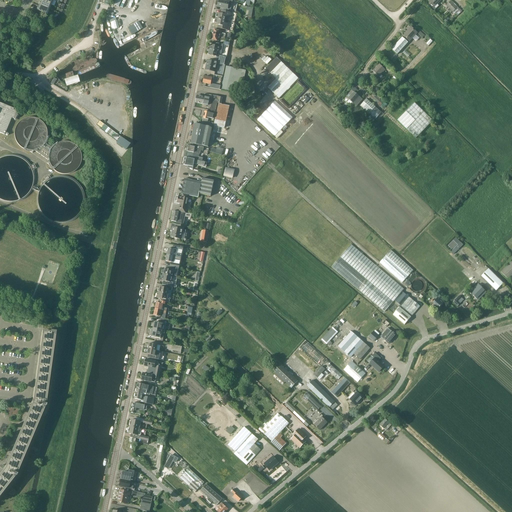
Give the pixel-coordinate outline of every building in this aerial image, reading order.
[(219,1),(218,6),(224,8),(223,11),(230,12),(232,1),(228,0),(223,0),(223,2),(219,1)] [(40,1),(38,5),(47,9),(49,4),(40,1)] [(446,5),(453,12),(452,13),(455,15),(459,11),(457,8),(458,7),(451,1),(446,5)] [(38,5),(36,9),(36,10),(46,14),(48,9),(47,9),(38,5)] [(217,13),(215,19),(225,21),(226,18),(229,19),(230,16),(231,16),(232,13),(223,12),(223,14),(217,13)] [(225,21),(215,19),(214,24),(220,25),(220,28),(229,30),(229,26),(227,26),(228,24),(225,23),(225,21)] [(132,34),(141,29),(137,22),(128,28),(132,34)] [(416,39),(419,36),(415,32),(416,31),(412,27),(404,36),(408,40),(412,36),(416,39)] [(397,54),(408,42),(403,37),(392,49),(397,54)] [(216,56),(216,59),(225,61),(226,57),(218,56),(219,54),(221,54),(223,45),(218,44),(217,46),(210,45),(208,55),(216,56)] [(268,55),(264,59),(268,63),(272,58),(268,55)] [(277,58),(266,69),(271,73),(276,79),(268,88),(273,93),(279,99),(299,79),(281,62),(277,58)] [(224,65),(225,61),(216,59),(215,62),(207,60),(205,69),(215,72),(217,64),(224,65)] [(389,73),(392,70),(386,64),(383,66),(389,73)] [(379,77),(386,71),(380,65),(373,72),(379,77)] [(246,73),(246,72),(244,70),(242,70),(242,72),(232,70),(232,67),(226,66),(223,82),(224,82),(223,89),(222,89),(222,90),(233,92),(234,85),(236,85),(236,83),(240,84),(243,72),(246,73)] [(354,92),(348,99),(354,104),(356,106),(362,99),(354,92)] [(372,96),(379,104),(382,101),(374,94),(372,96)] [(206,97),(205,98),(197,96),(196,103),(204,105),(208,105),(210,98),(206,97)] [(203,118),(202,123),(213,126),(225,128),(230,106),(222,104),(223,98),(214,96),(211,110),(213,111),(213,113),(205,111),(203,118)] [(381,112),(369,101),(367,99),(361,105),(376,119),(381,112)] [(281,130),(293,117),(275,100),(258,119),(278,138),(283,132),(281,130)] [(414,102),(397,120),(416,138),(433,120),(414,102)] [(0,132),(4,135),(11,118),(15,119),(18,113),(0,105),(0,132)] [(96,125),(112,136),(114,133),(116,135),(117,134),(99,120),(96,125)] [(208,147),(212,129),(210,127),(195,124),(191,143),(208,147)] [(130,144),(121,137),(116,143),(126,150),(130,144)] [(51,149),(51,148),(44,143),(44,144),(43,145),(42,146),(41,146),(41,147),(40,148),(39,148),(38,149),(37,149),(36,150),(35,150),(34,150),(48,160),(48,159),(48,158),(48,157),(48,156),(48,155),(49,154),(49,153),(49,152),(50,151),(50,150),(51,149)] [(185,157),(183,165),(188,166),(188,168),(193,169),(194,164),(203,166),(204,162),(202,162),(203,158),(205,154),(207,155),(209,149),(203,147),(191,145),(191,146),(188,145),(187,145),(186,152),(185,157)] [(222,155),(224,149),(217,147),(216,149),(212,148),(211,152),(222,155)] [(185,178),(182,192),(199,196),(199,194),(211,196),(215,181),(203,179),(202,182),(185,178)] [(199,196),(182,192),(182,194),(183,194),(182,198),(178,197),(177,203),(181,203),(179,212),(186,213),(190,196),(199,198),(199,196)] [(186,214),(174,211),(172,221),(177,222),(177,223),(184,224),(186,214)] [(173,227),(173,230),(171,237),(184,240),(186,231),(190,231),(191,227),(184,226),(179,225),(178,228),(173,227)] [(453,240),(448,246),(452,250),(451,252),(453,255),(463,245),(461,242),(461,243),(456,238),(453,240)] [(351,244),(332,267),(385,312),(395,301),(413,316),(420,306),(402,291),(404,289),(351,244)] [(168,248),(167,254),(177,257),(182,258),(182,254),(176,253),(176,250),(168,248)] [(380,262),(402,283),(413,271),(391,250),(380,262)] [(509,281),(511,277),(511,260),(501,272),(509,281)] [(170,266),(167,265),(166,265),(168,266),(167,269),(165,269),(164,271),(163,275),(172,277),(173,271),(176,271),(176,267),(177,267),(179,268),(180,265),(178,264),(177,265),(170,263),(170,266)] [(496,291),(503,283),(488,269),(481,276),(496,291)] [(172,277),(163,275),(162,278),(163,278),(162,281),(165,281),(164,285),(162,284),(162,285),(165,285),(165,286),(169,287),(169,286),(172,287),(173,283),(171,282),(172,277)] [(424,287),(424,285),(424,284),(424,283),(423,282),(423,281),(422,280),(421,279),(420,279),(418,279),(417,279),(416,279),(414,280),(413,280),(413,281),(412,283),(412,284),(411,285),(411,286),(412,288),(412,289),(413,290),(414,290),(415,291),(416,292),(418,292),(419,292),(421,291),(422,290),(423,290),(423,289),(424,288),(424,287)] [(478,284),(470,293),(478,300),(486,292),(478,284)] [(159,287),(158,292),(171,295),(172,291),(171,291),(172,287),(169,287),(165,286),(165,288),(159,287)] [(171,295),(158,292),(156,297),(161,298),(161,301),(166,302),(169,303),(170,298),(170,299),(171,295)] [(462,298),(459,296),(453,302),(457,306),(460,303),(458,301),(462,298)] [(438,309),(444,302),(439,297),(431,305),(433,308),(435,306),(438,309)] [(166,302),(161,301),(160,301),(160,303),(157,302),(155,309),(166,311),(167,309),(164,308),(166,302)] [(399,307),(393,315),(405,325),(411,317),(399,307)] [(165,319),(166,311),(155,309),(154,315),(156,316),(156,317),(165,319)] [(154,322),(153,329),(162,331),(163,325),(165,326),(166,322),(160,320),(160,323),(154,322)] [(329,344),(339,333),(332,327),(322,338),(329,344)] [(388,328),(381,337),(389,344),(396,335),(388,328)] [(162,331),(153,329),(151,336),(157,337),(156,340),(162,342),(163,337),(160,336),(162,331)] [(351,357),(354,354),(360,360),(370,348),(364,342),(352,331),(338,346),(351,357)] [(374,331),(368,337),(373,341),(378,335),(374,331)] [(0,467),(3,470),(0,473),(0,495),(16,476),(17,474),(45,407),(46,405),(45,405),(55,334),(42,333),(32,400),(28,400),(28,402),(31,403),(5,467),(1,465),(0,466),(0,467)] [(147,349),(146,351),(147,352),(147,354),(153,355),(153,358),(159,360),(163,361),(165,352),(157,351),(148,349),(147,349)] [(375,358),(370,364),(379,372),(384,366),(378,361),(381,358),(375,353),(372,356),(375,358)] [(146,360),(144,366),(151,367),(150,370),(160,372),(161,372),(163,362),(146,359),(146,360)] [(358,382),(365,373),(352,361),(344,370),(358,382)] [(291,388),(298,381),(280,364),(273,371),(291,388)] [(338,379),(342,375),(330,364),(326,369),(338,379)] [(325,369),(322,366),(314,375),(318,378),(325,369)] [(143,374),(142,381),(154,383),(155,379),(158,380),(158,379),(159,379),(160,372),(150,370),(150,372),(149,375),(143,374)] [(350,383),(345,378),(332,393),(337,397),(350,383)] [(329,408),(335,402),(313,380),(307,386),(329,408)] [(138,383),(137,388),(156,392),(157,387),(150,386),(144,385),(144,384),(138,383)] [(350,400),(352,401),(351,403),(351,405),(353,406),(355,406),(356,405),(357,405),(363,398),(355,390),(353,393),(355,394),(350,400)] [(307,392),(303,396),(317,411),(322,406),(307,392)] [(142,394),(136,393),(135,398),(141,400),(141,402),(144,403),(152,405),(154,398),(143,396),(142,396),(142,394)] [(285,404),(302,421),(305,418),(289,401),(285,404)] [(320,431),(328,422),(322,416),(314,424),(320,431)] [(272,442),(289,423),(282,417),(265,435),(272,442)] [(384,429),(384,428),(386,430),(391,425),(389,423),(385,419),(380,425),(384,429)] [(131,420),(130,427),(145,430),(147,424),(152,425),(153,423),(144,421),(143,423),(131,420)] [(230,434),(235,429),(231,425),(227,430),(230,434)] [(145,430),(130,427),(128,433),(141,436),(140,438),(149,440),(150,437),(144,436),(145,430)] [(258,440),(244,427),(228,445),(249,463),(256,455),(261,449),(255,444),(258,440)] [(306,437),(299,429),(294,435),(295,436),(292,440),(300,448),(306,442),(303,439),(305,436),(306,437)] [(280,434),(272,442),(280,450),(286,443),(280,438),(282,436),(280,434)] [(176,462),(178,459),(172,455),(165,467),(169,469),(173,461),(176,462)] [(269,470),(278,463),(273,456),(264,464),(269,470)] [(195,492),(204,482),(189,468),(180,477),(195,492)] [(122,472),(121,478),(134,482),(136,472),(128,470),(127,473),(122,472)] [(129,481),(122,480),(122,481),(117,480),(116,486),(131,489),(132,484),(128,483),(129,481)] [(217,505),(223,499),(206,484),(200,490),(217,505)] [(239,502),(243,497),(233,488),(231,491),(234,495),(233,497),(239,502)] [(117,501),(126,503),(128,503),(130,496),(142,499),(139,510),(149,511),(152,497),(145,495),(145,494),(131,490),(131,492),(119,490),(117,501)] [(217,511),(225,511),(228,509),(222,503),(219,506),(221,507),(217,511)]
